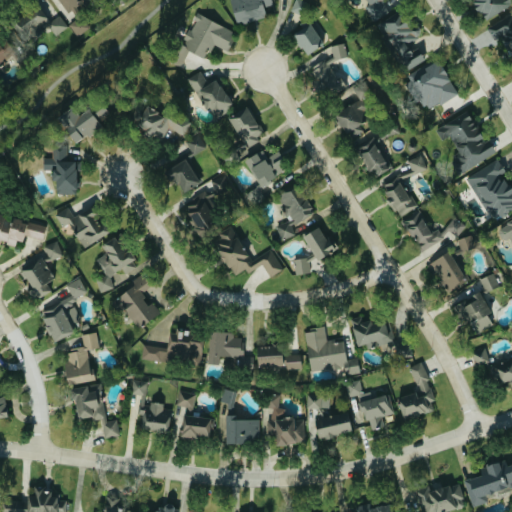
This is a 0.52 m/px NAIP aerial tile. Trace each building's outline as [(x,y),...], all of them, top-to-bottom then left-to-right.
[(59,0),(66,11),(85,0),(59,0)] [(229,0),(237,26),(267,17),(264,7),(274,5),(272,0),(229,0)] [(363,0),(375,20),(388,12),(381,1),(382,0),(363,0)] [(511,8),(509,0),(470,0),(478,20),(511,8)] [(69,27),(60,14),(50,21),(38,4),(10,22),(25,44),(50,27),(56,36),(69,27)] [(511,12),(487,29),(494,40),(499,37),(511,58),(511,12)] [(237,33),(198,13),(189,32),(184,30),(168,60),(181,67),(189,51),(205,59),(213,44),(227,51),(237,33)] [(423,62),(411,40),(421,35),(409,13),(379,29),(403,73),(423,62)] [(307,55),(323,42),(308,23),(292,36),(307,55)] [(348,56),(345,42),(331,46),(335,59),(348,56)] [(331,96),(345,87),(325,58),(311,68),(319,78),(312,83),(320,94),(327,90),(331,96)] [(409,78),(422,110),(453,97),(440,65),(409,78)] [(188,78),(210,115),(231,103),(216,78),(208,84),(200,71),(188,78)] [(184,136),(189,127),(144,100),(130,123),(161,142),(170,128),(184,136)] [(102,122),(111,114),(102,105),(94,112),(102,122)] [(338,111),(349,147),(368,141),(357,105),(338,111)] [(228,118),(248,146),(265,134),(245,106),(228,118)] [(99,123),(86,109),(77,117),(69,109),(55,122),(76,145),(99,123)] [(496,153),(488,140),(484,143),(466,111),(435,129),(442,140),(448,137),(460,157),(452,162),(459,174),(496,153)] [(207,147),(199,134),(185,143),(193,156),(207,147)] [(362,152),(374,175),(392,165),(379,142),(362,152)] [(76,194),(77,161),(67,161),(68,144),(53,143),(53,158),(44,158),(43,169),(51,170),(51,181),(56,181),(56,193),(76,194)] [(279,151),(267,158),(263,150),(245,159),(258,186),(289,171),(279,151)] [(428,169),(422,154),(409,160),(413,170),(382,183),(397,218),(416,209),(403,179),(428,169)] [(182,194),(200,183),(185,159),(168,170),(182,194)] [(486,213),(497,207),(501,215),(511,209),(511,191),(504,176),(506,174),(499,160),(467,177),(486,213)] [(312,216),(300,186),(279,194),(290,221),(277,226),(283,240),(296,235),(292,224),(312,216)] [(185,203),(192,229),(216,223),(211,205),(217,203),(215,195),(185,203)] [(63,229),(71,225),(82,247),(106,235),(92,208),(74,217),(69,207),(55,214),(63,229)] [(444,239),(438,229),(433,231),(422,209),(402,219),(419,252),(444,239)] [(48,227),(32,222),(27,222),(15,218),(13,218),(0,214),(0,241),(7,241),(7,246),(15,246),(16,242),(24,241),(26,235),(44,240),(48,227)] [(444,236),(449,230),(457,237),(466,225),(455,216),(441,234),(444,236)] [(511,246),(511,220),(496,230),(503,240),(507,238),(511,246)] [(250,261),(231,226),(212,236),(234,276),(245,270),(247,274),(263,265),(270,277),(283,270),(272,249),(250,261)] [(339,249),(331,233),(324,237),(319,227),(303,235),(315,260),(339,249)] [(458,241),(463,252),(477,246),(471,234),(458,241)] [(101,293),(115,287),(110,275),(123,270),(124,274),(135,269),(121,235),(102,243),(107,254),(98,258),(106,276),(96,281),(101,293)] [(56,279),(49,262),(64,256),(58,241),(39,249),(44,260),(21,269),(33,299),(51,292),(47,282),(56,279)] [(448,293),(467,280),(447,251),(428,265),(448,293)] [(296,275),(313,272),(311,257),(294,259),(296,275)] [(481,278),(485,292),(499,287),(495,274),(481,278)] [(118,295),(137,328),(161,314),(152,299),(148,301),(143,292),(148,288),(141,275),(132,280),(135,285),(118,295)] [(66,285),(75,299),(88,291),(79,277),(66,285)] [(492,313),(479,291),(453,306),(461,320),(466,317),(476,334),(493,325),(487,315),(492,313)] [(69,299),(40,311),(52,341),(82,329),(69,299)] [(355,346),(366,344),(367,347),(394,342),(390,319),(364,324),(362,315),(350,317),(355,346)] [(311,372),(336,368),(337,376),(360,373),(358,358),(347,359),(344,339),(328,342),(325,327),(304,331),(311,372)] [(143,345),(142,360),(201,364),(203,339),(189,338),(189,332),(176,331),(176,342),(167,342),(166,347),(143,345)] [(82,334),(84,348),(67,350),(69,362),(63,363),(66,385),(94,381),(93,368),(89,369),(87,350),(99,348),(97,332),(82,334)] [(207,364),(219,365),(219,356),(243,357),(245,338),(234,337),(234,333),(208,332),(207,364)] [(256,346),(256,367),(286,366),(286,369),(302,369),(301,353),(281,354),(281,345),(256,346)] [(511,354),(491,363),(485,348),(471,354),(478,371),(490,366),(497,385),(511,379),(511,354)] [(409,367),(419,390),(396,400),(405,421),(434,409),(431,402),(436,400),(428,381),(430,381),(422,362),(409,367)] [(146,395),(148,381),(133,379),(132,393),(146,395)] [(107,421),(101,383),(72,388),(77,421),(101,417),(105,438),(120,435),(118,419),(107,421)] [(177,406),(194,408),(196,393),(179,392),(177,406)] [(275,444),(305,443),(305,418),(285,418),(285,407),(280,408),(280,394),(266,395),(267,408),(268,408),(269,434),(274,434),(275,444)] [(328,394),(307,398),(309,410),(312,409),(317,439),(352,433),(348,413),(331,415),(328,394)] [(168,432),(171,410),(163,409),(164,404),(147,402),(148,396),(143,395),(139,429),(168,432)] [(238,419),(238,415),(225,415),(224,443),(260,445),(261,420),(238,419)] [(211,417),(182,417),(182,438),(210,438),(211,417)] [(472,507),(489,503),(486,494),(511,487),(511,464),(511,459),(479,467),(482,476),(465,480),(472,507)] [(418,511),(424,510),(425,511),(445,511),(466,506),(459,483),(430,491),(429,486),(412,490),(418,511)] [(27,496),(27,511),(66,511),(66,499),(49,500),(48,486),(34,487),(34,496),(27,496)] [(129,511),(122,511),(123,498),(105,497),(103,511),(129,511)] [(25,511),(26,502),(3,500),(2,511),(25,511)]
